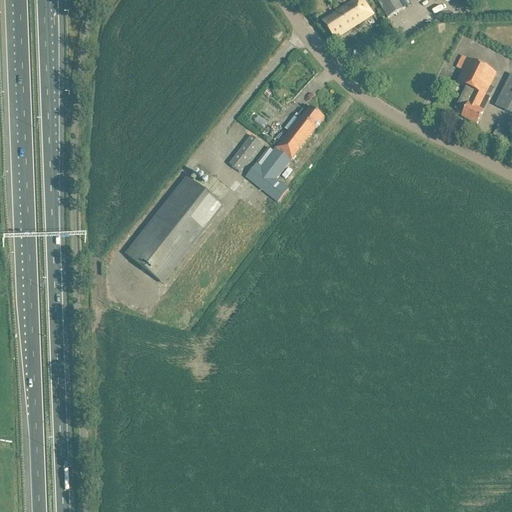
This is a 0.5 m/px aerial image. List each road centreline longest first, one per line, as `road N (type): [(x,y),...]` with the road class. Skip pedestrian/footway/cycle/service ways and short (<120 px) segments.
road 1 (unclassified): [(85,511),(73,156),(94,0)]
road 2 (motorway): [(19,0),(39,511)]
road 3 (motorway): [(62,511),(43,0)]
road 4 (unclassified): [(511,177),(371,103),(340,78),(279,0)]
